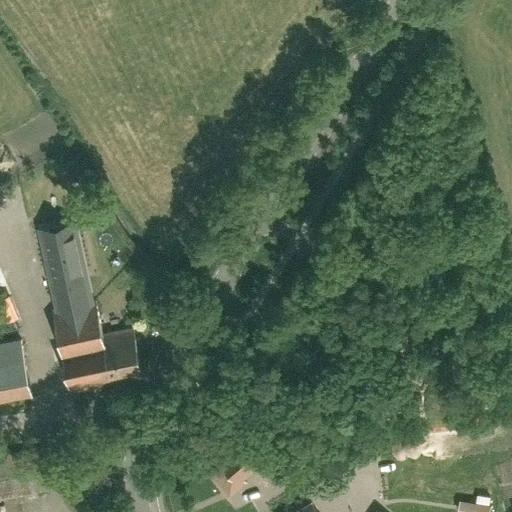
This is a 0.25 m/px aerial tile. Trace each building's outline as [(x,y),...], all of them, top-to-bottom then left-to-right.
[(70,389),(142,374),(132,326),(101,332),(77,219),(35,228),(70,389)] [(0,398),(31,392),(20,339),(0,342),(0,398)] [(419,352),(409,358),(416,369),(425,363),(419,352)] [(429,402),(433,430),(488,422),(484,394),(429,402)] [(262,466),(279,453),(253,422),(204,464),(217,479),(225,472),(232,481),(239,475),(240,476),(241,475),(258,461),(262,466)] [(0,496),(49,487),(42,448),(0,455),(0,496)] [(489,511),(491,505),(460,500),(458,510),(467,511),(489,511)] [(316,511),(311,503),(295,511),(316,511)]
